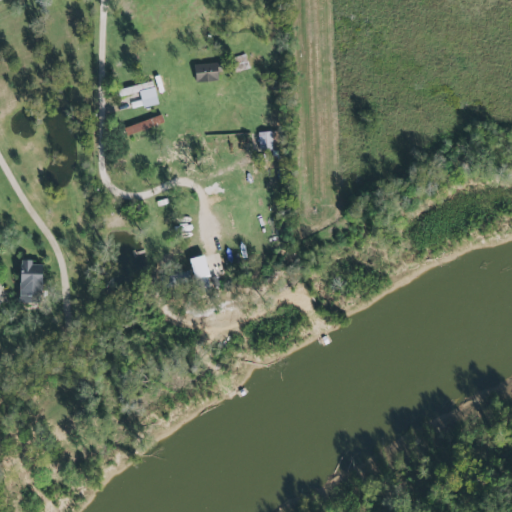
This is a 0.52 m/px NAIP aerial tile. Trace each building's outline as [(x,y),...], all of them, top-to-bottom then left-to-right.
[(193,64),(194,83),(218,81),(217,63),(193,64)] [(119,97),(139,94),(141,108),(157,105),(153,83),(118,88),(119,97)] [(122,128),(125,137),(163,123),(160,114),(122,128)] [(271,131),(257,132),(258,150),(272,149),(271,131)] [(191,280),(207,277),(203,256),(188,258),(191,280)] [(17,303),(39,303),(40,265),(30,264),(30,260),(18,260),(17,303)]
